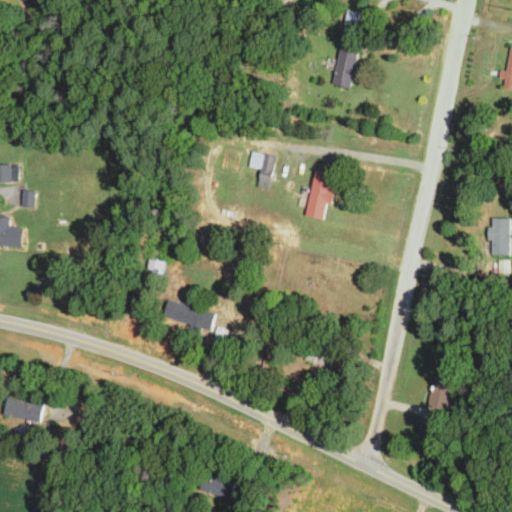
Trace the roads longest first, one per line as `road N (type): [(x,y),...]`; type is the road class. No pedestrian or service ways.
road 1 (tertiary): [(460,511),(208,388),(77,339),(0,321)]
road 2 (residential): [(367,467),(468,0)]
